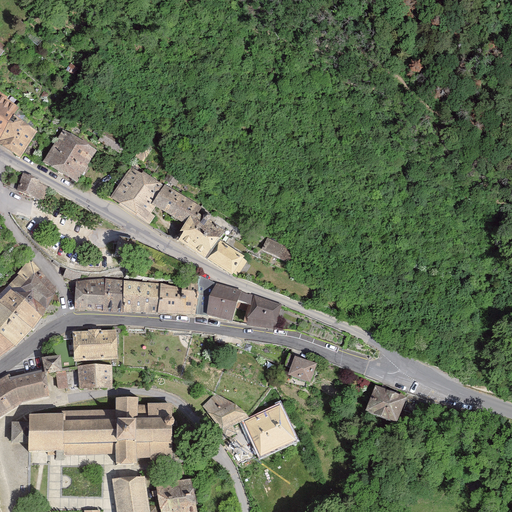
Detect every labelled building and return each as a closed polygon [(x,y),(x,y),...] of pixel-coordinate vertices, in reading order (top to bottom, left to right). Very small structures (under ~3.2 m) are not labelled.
[(78,69),(71,65),(66,72),(74,76),(78,69)] [(0,137),(6,141),(21,119),(25,113),(0,96),(0,137)] [(5,145),(26,158),(42,131),(21,119),(6,141),(5,145)] [(48,164),(83,183),(100,152),(65,133),(48,164)] [(107,134),(101,144),(123,157),(128,148),(107,134)] [(134,158),(143,163),(153,146),(144,141),(134,158)] [(151,215),(156,207),(168,189),(133,167),(111,200),(149,224),(154,217),(151,215)] [(51,187),(25,175),(17,192),(43,204),(51,187)] [(197,217),(198,214),(201,210),(168,189),(156,207),(185,226),(190,218),(194,221),(197,217)] [(179,243),(206,260),(218,242),(225,231),(198,214),(197,217),(194,221),(190,218),(185,226),(180,234),(183,236),(179,243)] [(119,238),(116,255),(122,256),(127,257),(132,258),(135,241),(119,238)] [(288,263),(293,251),(268,240),(262,252),(288,263)] [(234,274),(237,276),(246,262),(243,259),(243,258),(218,242),(206,260),(231,277),(234,274)] [(38,294),(53,298),(57,291),(30,262),(18,275),(19,277),(38,294)] [(80,279),(82,274),(67,269),(63,278),(72,281),(80,279)] [(217,283),(198,275),(198,285),(198,293),(197,307),(196,315),(206,316),(210,296),(217,283)] [(31,307),(38,294),(19,277),(9,286),(12,290),(31,307)] [(93,312),(103,314),(105,279),(91,280),(76,283),(75,310),(83,310),(93,312)] [(124,314),(124,282),(105,279),(103,314),(124,314)] [(149,284),(125,282),(124,282),(124,314),(131,314),(158,314),(161,285),(149,284)] [(232,324),(237,308),(241,292),(217,283),(210,296),(206,316),(206,317),(220,321),(231,324),(232,324)] [(182,289),(179,289),(161,285),(158,314),(181,315),(182,289)] [(198,285),(182,285),(182,289),(181,315),(189,316),(196,316),(196,307),(197,307),(198,293),(198,285)] [(0,301),(0,303),(13,315),(0,329),(0,336),(15,348),(33,330),(37,324),(41,318),(31,307),(12,290),(0,301)] [(255,296),(244,293),(241,292),(237,308),(247,311),(244,324),(248,325),(255,296)] [(53,298),(38,294),(31,307),(41,318),(45,315),(49,306),(53,298)] [(274,331),(282,306),(255,296),(248,325),(248,327),(268,330),(274,331)] [(0,329),(13,315),(0,303),(0,329)] [(73,334),(75,362),(117,360),(116,344),(116,332),(73,334)] [(0,358),(15,348),(0,336),(0,358)] [(42,359),(45,373),(45,376),(54,374),(56,374),(63,373),(63,372),(60,356),(50,358),(42,359)] [(296,358),(290,377),(310,384),(316,365),(296,358)] [(79,389),(99,388),(111,388),(111,366),(79,367),(79,370),(79,380),(79,389)] [(63,372),(63,373),(56,374),(59,391),(68,389),(66,371),(63,372)] [(13,380),(9,375),(0,380),(0,417),(9,412),(21,405),(31,402),(49,398),(45,376),(45,373),(13,380)] [(376,388),(367,412),(397,423),(406,399),(376,388)] [(235,404),(217,395),(203,407),(221,430),(216,432),(220,441),(236,434),(233,426),(249,419),(248,417),(245,413),(235,404)] [(63,452),(63,456),(116,455),(116,465),(127,465),(137,465),(137,459),(150,459),(150,462),(172,459),(172,444),(172,432),(172,422),(172,420),(172,405),(148,405),(148,406),(138,406),(138,399),(116,399),(116,411),(63,412),(63,416),(29,416),(29,423),(12,423),(12,443),(30,443),(30,452),(46,452),(63,452)] [(295,441),(280,408),(245,423),(259,454),(260,457),(295,441)] [(117,511),(149,511),(144,478),(114,482),(117,508),(117,511)] [(156,486),(160,511),(195,511),(190,480),(156,486)]
